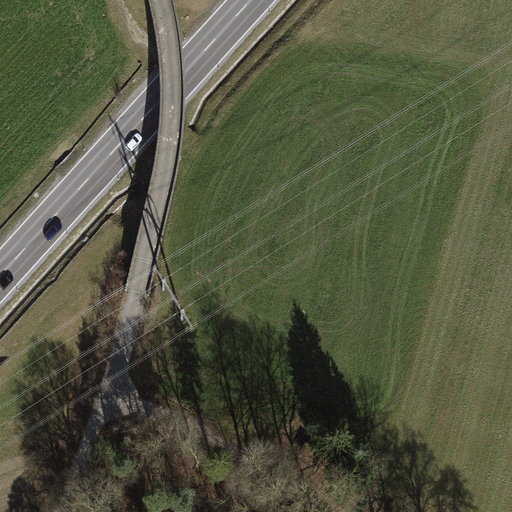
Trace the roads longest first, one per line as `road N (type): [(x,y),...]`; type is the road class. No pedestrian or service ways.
road 1 (track): [(162,0),(174,81),(172,139),(110,399),(66,511)]
road 2 (secondary): [(253,0),(0,278)]
road 3 (track): [(110,399),(239,446),(334,511)]
